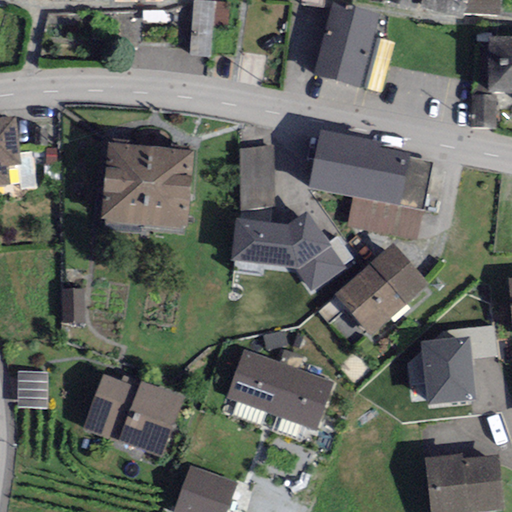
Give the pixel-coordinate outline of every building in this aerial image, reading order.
[(231,4),(193,0),(189,57),(210,59),(214,28),(229,29),(231,4)] [(301,0),(300,6),(323,10),(324,0),(301,0)] [(417,0),(379,0),(379,1),(416,9),(417,0)] [(463,13),(466,0),(421,0),(420,8),(462,17),(463,13)] [(499,0),(466,0),(463,13),(499,15),(499,0)] [(381,15),(331,3),(313,76),(363,88),(381,15)] [(511,36),(488,36),(487,90),(511,90),(511,36)] [(495,95),(470,95),(470,126),(495,127),(495,95)] [(14,116),(0,117),(0,167),(8,166),(20,165),(14,116)] [(319,131),(318,134),(307,186),(353,196),(399,206),(423,210),(433,162),(410,158),(410,155),(379,148),(380,144),(319,131)] [(143,224),(151,147),(108,143),(100,220),(143,224)] [(240,210),(273,207),(272,146),(240,147),(240,210)] [(151,147),(143,224),(186,229),(194,151),(151,147)] [(8,166),(0,167),(0,185),(10,184),(8,166)] [(416,242),(423,210),(399,206),(353,196),(346,227),(416,242)] [(287,227),(236,219),(230,261),(298,267),(311,293),(347,268),(344,266),(329,242),(309,213),(287,227)] [(339,236),(329,242),(344,266),(354,259),(339,236)] [(428,285),(393,245),(335,295),(369,335),(428,285)] [(85,291),(65,290),(64,323),(85,323),(85,291)] [(447,331),(437,340),(469,337),(472,359),(496,357),(493,325),(447,331)] [(284,332),(263,336),(266,351),(286,347),(284,332)] [(437,340),(421,342),(422,352),(425,384),(427,406),(476,401),(472,359),(469,337),(437,340)] [(226,398),(271,415),(289,366),(244,350),(226,398)] [(410,386),(425,384),(422,352),(407,363),(410,386)] [(334,382),(289,366),(271,415),(316,431),(334,382)] [(49,373),(18,371),(16,408),(47,409),(49,373)] [(185,397),(140,381),(123,375),(120,381),(103,375),(83,429),(162,458),(185,397)] [(462,455),(425,458),(429,511),(483,511),(503,510),(498,455),(462,458),(462,455)] [(226,511),(237,483),(189,466),(172,511),(226,511)]
